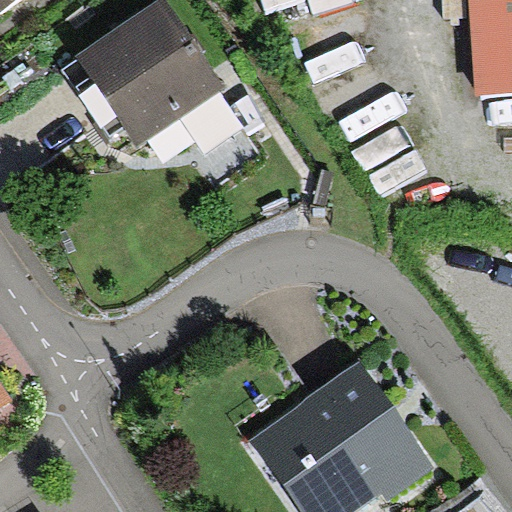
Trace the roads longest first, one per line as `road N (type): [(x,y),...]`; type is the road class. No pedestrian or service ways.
road 1 (residential): [(511,463),(389,291),(337,264),(276,256),(68,386)]
road 2 (residential): [(146,511),(68,386)]
road 3 (residential): [(68,386),(0,274)]
